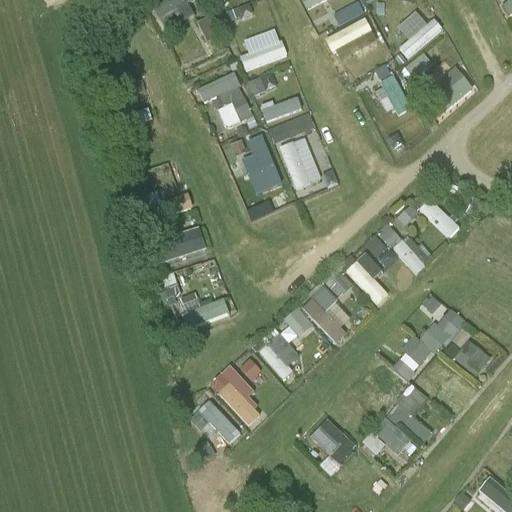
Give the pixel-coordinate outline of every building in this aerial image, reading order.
[(159,0),(153,3),(161,18),(196,1),(194,0),(159,0)] [(511,0),(502,0),(511,14),(511,13),(511,0)] [(251,5),(226,13),(230,25),(255,16),(251,5)] [(342,54),(363,45),(358,34),(373,28),(367,15),(332,31),(342,54)] [(407,44),(399,49),(404,58),(443,35),(435,22),(424,28),(417,15),(397,27),(407,44)] [(196,27),(209,43),(218,36),(206,20),(196,27)] [(278,46),(271,47),(268,35),(246,41),(252,68),(282,61),(278,46)] [(375,64),(387,53),(377,42),(365,53),(375,64)] [(425,56),(405,69),(413,80),(432,67),(425,56)] [(448,113),(473,89),(452,66),(426,89),(448,113)] [(204,105),(239,89),(233,75),(198,91),(204,105)] [(397,118),(410,112),(394,77),(380,84),(397,118)] [(251,100),(267,94),(262,80),(246,86),(251,100)] [(226,131),(252,119),(238,90),(226,96),(230,104),(216,111),(226,131)] [(266,124),(302,114),(298,101),(262,111),(266,124)] [(277,146),(290,139),(285,128),(271,135),(277,146)] [(316,133),(308,136),(319,165),(327,161),(316,133)] [(265,139),(249,142),(253,161),(245,163),(252,195),(277,190),(265,139)] [(306,141),(280,150),(295,192),(321,182),(306,141)] [(174,183),(167,166),(147,174),(154,191),(174,183)] [(151,224),(193,210),(188,195),(146,210),(151,224)] [(448,242),(459,232),(430,202),(419,213),(448,242)] [(410,209),(396,221),(404,229),(417,217),(410,209)] [(387,226),(376,236),(390,251),(401,241),(387,226)] [(166,261),(207,253),(203,230),(161,238),(166,261)] [(366,245),(380,269),(393,261),(378,237),(366,245)] [(410,238),(393,249),(412,275),(428,263),(410,238)] [(376,309),(389,299),(374,280),(381,274),(366,256),(346,272),(376,309)] [(334,271),(323,284),(341,300),(352,286),(334,271)] [(336,348),(347,337),(340,330),(351,320),(319,286),(308,296),(313,301),(302,311),(336,348)] [(434,316),(441,306),(430,298),(423,308),(434,316)] [(224,301),(199,308),(197,302),(181,306),(187,329),(229,318),(224,301)] [(297,309),(282,323),(299,341),(314,327),(297,309)] [(379,359),(363,379),(384,396),(373,410),(383,418),(462,321),(448,310),(420,345),(414,340),(391,369),(379,359)] [(274,331),(253,349),(281,380),(302,361),(274,331)] [(451,341),(459,350),(470,341),(462,332),(451,341)] [(468,343),(453,361),(475,378),(489,360),(468,343)] [(250,362),(241,370),(252,383),(262,374),(250,362)] [(211,385),(250,428),(262,417),(247,401),(254,395),(229,368),(211,385)] [(449,412),(467,393),(448,376),(430,395),(449,412)] [(423,447),(432,436),(412,419),(427,401),(411,387),(363,446),(377,458),(384,449),(398,460),(414,440),(423,447)] [(225,451),(241,434),(207,404),(192,421),(225,451)] [(319,467),(329,477),(357,451),(328,421),(309,438),(328,458),(319,467)] [(497,511),(511,511),(511,497),(489,479),(476,495),(497,511)] [(230,480),(196,500),(203,511),(205,511),(238,493),(230,480)]
